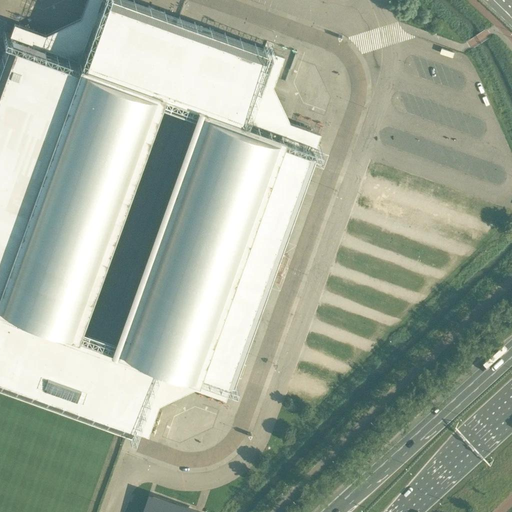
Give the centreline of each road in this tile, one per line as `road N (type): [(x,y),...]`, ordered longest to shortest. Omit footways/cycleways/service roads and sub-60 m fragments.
road 1 (unclassified): [(113,511),(135,475),(220,477),(246,459),(261,435),(389,75),(392,32),(379,0)]
road 2 (trunk): [(511,351),(336,511)]
road 3 (trunk): [(403,511),(511,408)]
